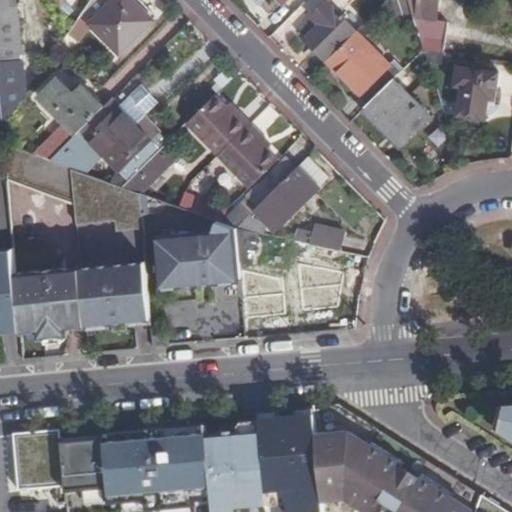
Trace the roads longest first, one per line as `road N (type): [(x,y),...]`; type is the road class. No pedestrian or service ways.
road 1 (secondary): [(393,359),(0,394)]
road 2 (residential): [(201,0),(420,222)]
road 3 (residential): [(511,486),(401,416),(393,359)]
road 4 (residential): [(420,222),(391,292),(393,359)]
